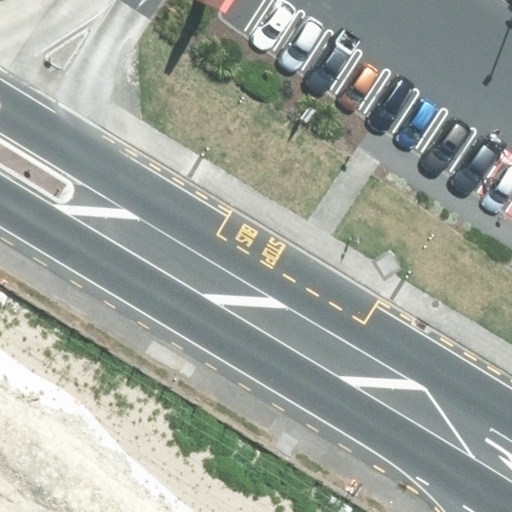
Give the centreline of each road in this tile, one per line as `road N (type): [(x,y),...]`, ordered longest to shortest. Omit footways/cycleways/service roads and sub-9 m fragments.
road 1 (primary): [(0,154),(511,461)]
road 2 (primary): [(0,424),(354,511)]
